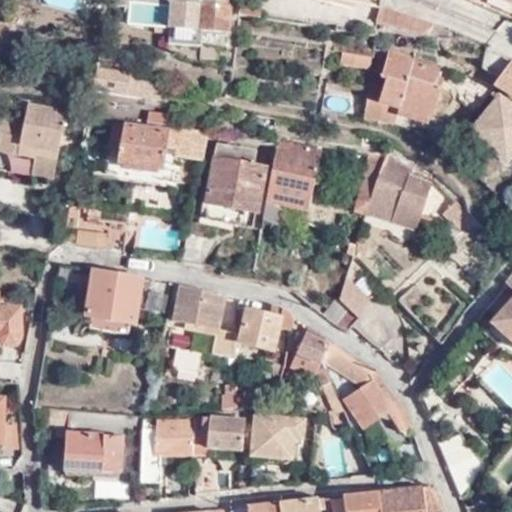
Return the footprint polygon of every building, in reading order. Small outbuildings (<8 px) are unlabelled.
[(163,0),(160,0),(158,18),(168,19),(170,1),(163,0)] [(168,19),(166,44),(198,47),(200,33),(226,35),(227,35),(230,0),(201,0),(201,4),(170,1),(168,19)] [(257,0),(241,0),(240,12),(256,15),(257,0)] [(511,0),(473,0),(511,16),(511,0)] [(430,22),(381,8),(378,21),(427,36),(430,22)] [(198,47),(218,49),(225,50),(226,35),(200,33),(198,47)] [(198,47),(197,60),(217,63),(218,49),(198,47)] [(405,64),(407,59),(407,56),(388,50),(385,58),(405,64)] [(338,62),(368,67),(369,55),(340,51),(338,62)] [(369,86),(363,118),(394,123),(397,109),(431,119),(443,80),(437,78),(440,70),(407,59),(405,64),(385,58),(379,78),(385,80),(381,89),(369,86)] [(495,86),(511,63),(509,62),(493,85),(495,86)] [(511,63),(495,86),(511,96),(511,63)] [(127,95),(129,75),(93,67),(90,78),(89,90),(127,95)] [(462,85),(476,92),(482,82),(468,74),(462,85)] [(468,108),(476,92),(462,85),(454,100),(468,108)] [(511,106),(511,107),(499,97),(468,134),(505,165),(511,155),(511,106)] [(0,116),(0,170),(14,173),(14,170),(52,178),(64,110),(26,102),(22,120),(0,116)] [(207,130),(173,125),(173,129),(114,120),(110,144),(122,146),(120,163),(166,171),(171,138),(188,140),(185,158),(202,160),(207,130)] [(290,143),(291,135),(279,133),(279,141),(275,161),(264,219),(275,221),(278,203),(309,209),(320,149),(290,143)] [(185,158),(188,140),(175,139),(173,156),(185,158)] [(279,141),(270,140),(267,159),(275,161),(279,141)] [(208,205),(206,219),(255,227),(266,166),(255,165),(257,151),(216,145),(206,205),(208,205)] [(385,153),(386,150),(369,147),(354,197),(370,202),(385,153)] [(414,168),(385,153),(370,202),(367,215),(417,230),(432,182),(411,177),(414,168)] [(461,230),(473,218),(454,200),(443,212),(461,230)] [(88,215),(83,243),(122,250),(127,221),(88,215)] [(144,278),(93,269),(87,313),(93,315),(92,327),(130,333),(131,322),(137,322),(144,278)] [(367,297),(346,277),(340,298),(359,317),(361,318),(367,297)] [(224,293),(179,285),(173,316),(176,317),(171,341),(178,343),(202,348),(236,357),(235,331),(217,327),(224,293)] [(277,305),(239,296),(236,305),(249,307),(242,340),(275,348),(280,327),(294,330),(296,317),(289,309),(277,305)] [(331,301),(322,315),(346,330),(355,316),(331,301)] [(511,303),(494,323),(511,341),(511,303)] [(23,307),(0,308),(0,335),(0,336),(1,340),(5,347),(19,346),(23,338),(23,333),(24,333),(23,307)] [(332,340),(303,322),(296,337),(301,340),(291,366),(315,377),(317,372),(338,418),(345,414),(323,367),(326,358),(332,340)] [(378,371),(332,340),(326,358),(365,384),(343,398),(363,428),(389,411),(394,421),(402,433),(412,426),(406,409),(386,380),(378,371)] [(202,348),(178,343),(174,363),(198,368),(202,348)] [(246,379),(237,379),(237,382),(238,397),(246,397),(246,379)] [(226,408),(238,406),(238,397),(237,382),(225,382),(226,408)] [(24,449),(22,431),(14,431),(13,423),(8,424),(7,397),(0,396),(0,453),(1,453),(1,448),(24,449)] [(122,415),(72,410),(70,431),(68,431),(65,458),(101,461),(101,465),(123,466),(126,432),(120,432),(122,415)] [(389,411),(363,428),(369,437),(394,421),(389,411)] [(146,434),(142,481),(162,482),(163,453),(192,455),(192,447),(195,415),(195,412),(182,414),(181,420),(158,419),(158,423),(148,422),(146,434)] [(148,422),(148,417),(122,415),(120,432),(126,432),(146,434),(148,422)] [(202,448),(241,450),(243,418),(195,415),(192,447),(202,448)] [(243,418),(241,450),(250,451),(249,457),(292,459),(292,444),(302,445),(301,422),(243,418)] [(201,455),(202,448),(192,447),(192,455),(201,455)] [(101,461),(65,458),(65,468),(122,473),(123,466),(101,465),(101,461)] [(470,458),(452,477),(461,500),(485,471),(470,458)] [(195,495),(219,492),(215,484),(216,465),(196,464),(195,495)] [(427,486),(381,492),(382,511),(442,511),(435,491),(431,487),(427,486)] [(342,496),(343,511),(382,511),(381,492),(377,492),(342,496)] [(332,498),(334,511),(343,511),(342,496),(341,496),(332,498)] [(319,511),(317,499),(281,503),(282,511),(319,511)] [(278,503),(232,508),(233,511),(282,511),(281,503),(278,503)]
